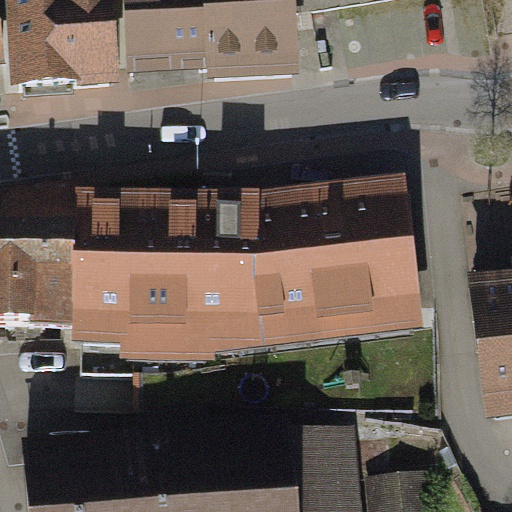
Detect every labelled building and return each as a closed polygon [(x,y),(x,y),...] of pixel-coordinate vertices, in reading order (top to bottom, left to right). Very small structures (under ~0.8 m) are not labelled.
[(9,0),(15,105),(122,99),(116,0),(9,0)] [(125,0),(132,94),(212,89),(213,103),(306,96),(300,0),(125,0)] [(0,79),(9,78),(0,4),(0,79)] [(261,205),(80,202),(77,342),(77,358),(123,359),(124,375),(218,377),(219,368),(431,344),(409,187),(261,205)] [(0,237),(0,341),(77,342),(80,202),(80,189),(0,198),(1,238),(0,237)] [(511,271),(510,272),(464,278),(482,420),(511,415),(511,271)] [(140,443),(26,454),(31,511),(361,511),(354,435),(297,440),(296,426),(215,434),(213,415),(138,422),(140,443)] [(438,511),(435,475),(368,482),(370,511),(438,511)]
